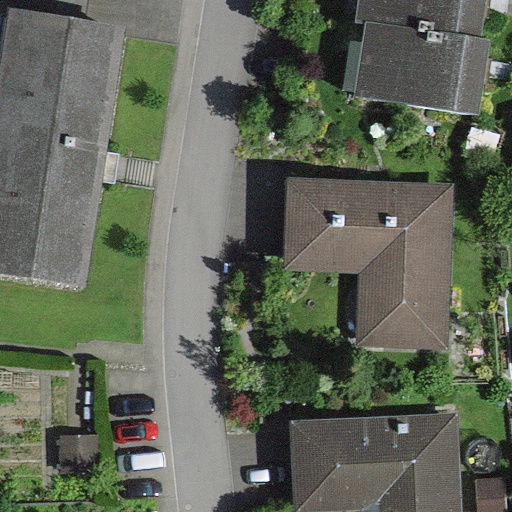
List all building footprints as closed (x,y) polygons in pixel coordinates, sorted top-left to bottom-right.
[(378,39),(474,57),(484,0),(368,0),(362,36),(378,39)] [(0,282),(82,295),(121,44),(16,28),(0,132),(0,282)] [(474,57),(378,39),(365,103),(473,123),(485,59),(474,57)] [(446,204),(295,199),(293,271),(370,273),(368,343),(441,346),(446,204)] [(452,511),(449,433),(300,440),(303,511),(318,511),(372,510),(372,511),(452,511)]
